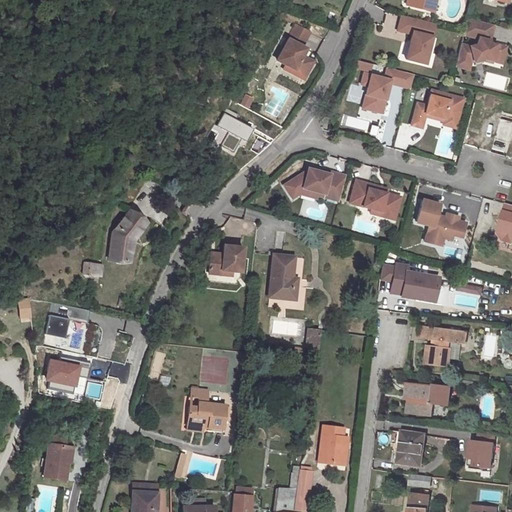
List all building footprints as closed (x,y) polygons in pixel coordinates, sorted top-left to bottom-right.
[(410,0),(409,6),(428,11),(430,3),(436,4),(436,0),(410,0)] [(436,4),(430,3),(428,11),(434,13),(436,4)] [(437,24),(402,15),(398,31),(413,35),(406,59),(426,64),(437,24)] [(495,26),(469,19),(465,32),(457,67),(467,70),(470,60),(473,61),(476,62),(484,60),(484,59),(495,62),(497,56),(504,58),(507,48),(490,44),(495,26)] [(306,28),(302,27),(293,23),(275,62),(284,66),(292,70),(290,74),(301,79),(309,63),(296,58),(299,53),(302,47),(298,45),(306,28)] [(311,59),(299,53),(296,58),(309,63),(311,59)] [(504,58),(497,56),(495,62),(503,64),(504,58)] [(371,72),(373,64),(362,62),(360,70),(371,72)] [(281,70),(290,74),(292,70),(284,66),(281,70)] [(389,83),(410,89),(414,75),(387,67),(384,78),(364,73),(361,84),(368,86),(362,108),(375,111),(378,101),(384,102),(389,83)] [(463,100),(431,91),(427,106),(417,104),(411,125),(421,128),(424,117),(425,114),(456,123),(463,100)] [(378,101),(375,111),(381,113),(384,102),(378,101)] [(252,128),(225,111),(217,125),(229,133),(222,144),(233,151),(241,139),(244,141),(252,128)] [(455,129),(456,123),(425,114),(424,117),(443,122),(443,125),(455,129)] [(511,123),(499,120),(492,150),(506,153),(509,140),(511,140),(511,123)] [(168,176),(156,168),(150,176),(162,185),(168,176)] [(336,201),(344,176),(328,172),(327,174),(306,168),(306,170),(282,185),(291,198),(298,193),(305,189),(316,192),(315,195),(336,201)] [(354,181),(347,203),(369,209),(379,212),(381,207),(384,208),(387,215),(393,216),(399,198),(384,194),(373,191),(374,186),(354,181)] [(316,192),(305,189),(298,193),(314,198),(315,195),(316,192)] [(439,206),(420,201),(414,223),(427,227),(422,243),(439,248),(441,239),(450,242),(451,237),(460,239),(464,226),(455,223),(457,218),(445,215),(444,220),(436,217),(439,206)] [(511,207),(505,206),(503,214),(511,216),(511,207)] [(392,221),(393,216),(387,215),(384,208),(381,207),(379,212),(369,209),(368,214),(392,221)] [(144,221),(129,211),(114,230),(110,259),(126,262),(131,242),(144,221)] [(511,245),(511,216),(503,214),(501,222),(503,223),(502,228),(498,230),(497,235),(501,242),(511,245)] [(223,247),(222,255),(221,259),(210,258),(208,274),(221,276),(221,270),(232,272),(240,273),(242,249),(223,247)] [(292,278),(294,258),(282,257),(274,255),(269,298),(295,301),(296,286),(291,285),(292,278)] [(95,277),(97,265),(82,262),(79,274),(95,277)] [(394,266),(380,264),(379,279),(391,281),(389,293),(400,295),(400,296),(411,298),(411,294),(434,298),(437,278),(405,272),(407,265),(394,263),(394,266)] [(471,287),(456,284),(455,290),(470,293),(471,287)] [(20,320),(31,318),(28,299),(17,301),(20,320)] [(86,310),(47,302),(42,334),(61,338),(64,320),(83,323),(86,310)] [(451,342),(466,344),(468,332),(419,326),(417,338),(434,340),(436,341),(435,347),(433,347),(427,346),(424,365),(450,368),(453,348),(450,348),(451,342)] [(308,329),(306,348),(317,350),(319,331),(308,329)] [(88,369),(49,359),(42,386),(81,396),(88,369)] [(409,397),(408,402),(407,413),(431,416),(433,404),(448,406),(451,388),(406,383),(405,396),(409,397)] [(186,425),(203,427),(203,422),(208,423),(207,428),(222,429),(223,421),(225,407),(225,406),(205,404),(207,392),(191,390),(189,402),(198,403),(197,411),(189,411),(186,425)] [(345,466),(347,449),(342,448),(343,437),(344,429),(323,426),(319,458),(330,459),(332,464),(345,466)] [(424,435),(403,432),(398,463),(420,466),(424,435)] [(491,468),(495,434),(479,432),(477,441),(470,441),(467,465),(491,468)] [(50,434),(48,443),(66,445),(67,437),(50,434)] [(66,445),(48,443),(46,461),(42,461),(41,466),(45,466),(43,477),(65,480),(66,472),(68,472),(71,458),(65,457),(67,446),(66,445)] [(187,455),(179,453),(176,467),(184,469),(187,455)] [(297,483),(299,466),(293,466),(290,489),(296,490),(297,483)] [(431,476),(410,474),(409,484),(430,487),(431,476)] [(308,484),(297,483),(296,490),(294,510),(306,511),(309,492),(307,492),(308,484)] [(157,492),(157,485),(133,484),(132,491),(157,492)] [(234,488),(234,496),(240,497),(243,488),(234,488)] [(240,497),(251,498),(252,489),(243,488),(240,497)] [(276,511),(294,511),(294,510),(296,490),(290,489),(277,488),(274,511),(276,511)] [(132,491),(131,511),(155,511),(157,492),(132,491)] [(426,511),(428,496),(411,494),(408,511),(426,511)] [(234,496),(233,508),(250,509),(251,498),(240,497),(234,496)] [(29,511),(31,505),(23,503),(22,511),(29,511)]
